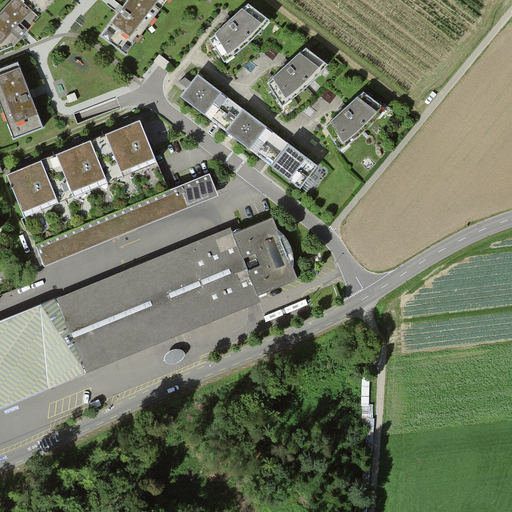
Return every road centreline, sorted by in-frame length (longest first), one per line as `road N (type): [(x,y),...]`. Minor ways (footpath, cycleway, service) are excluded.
road 1 (tertiary): [(365,297),(0,463)]
road 2 (residential): [(365,297),(327,235),(144,91)]
road 3 (track): [(327,235),(511,11)]
road 4 (track): [(370,511),(379,348),(365,297)]
road 5 (unknown): [(141,87),(175,66),(208,69),(304,143)]
road 6 (tertiary): [(511,218),(447,245),(365,297)]
